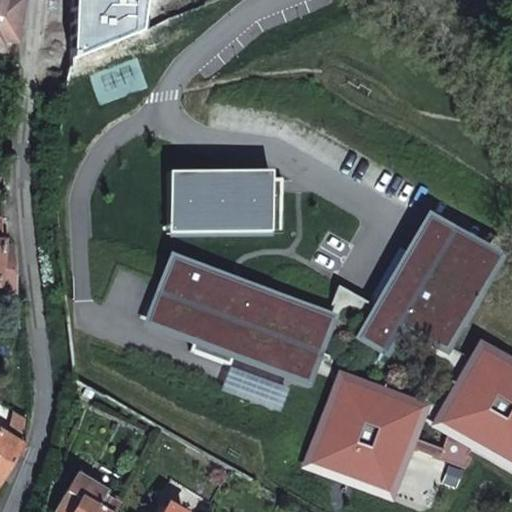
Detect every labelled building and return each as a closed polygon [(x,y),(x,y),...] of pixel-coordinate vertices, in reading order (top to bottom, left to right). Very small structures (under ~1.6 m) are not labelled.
[(0,0),(0,42),(14,44),(20,0),(19,0),(0,0)] [(71,0),(71,58),(139,32),(142,0),(71,0)] [(269,173),(166,173),(166,234),(281,233),(281,179),(269,179),(269,173)] [(364,335),(361,342),(385,355),(392,343),(368,329),(377,312),(402,325),(441,348),(490,262),(425,225),(408,255),(376,311),(366,305),(336,287),(326,314),(364,335)] [(0,293),(12,294),(9,251),(0,249),(0,293)] [(366,305),(376,311),(408,255),(399,250),(366,305)] [(279,306),(167,268),(147,326),(192,341),(188,354),(228,368),(232,355),(304,380),(318,341),(273,325),(279,306)] [(273,325),(318,341),(324,322),(279,306),(273,325)] [(402,325),(377,312),(368,329),(392,343),(402,325)] [(424,414),(340,383),(311,463),(387,491),(404,446),(463,470),(467,460),(463,458),(472,442),(511,463),(511,371),(479,354),(437,433),(447,438),(440,451),(414,441),(424,414)] [(230,370),(222,391),(277,411),(284,390),(230,370)] [(0,481),(18,451),(0,441),(0,481)] [(113,511),(116,507),(102,500),(105,495),(74,477),(53,511),(113,511)]
